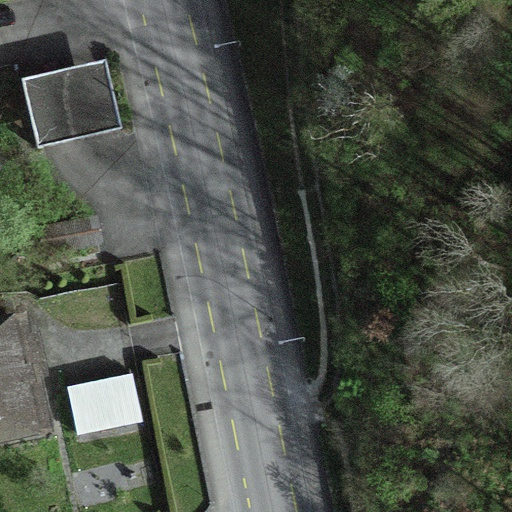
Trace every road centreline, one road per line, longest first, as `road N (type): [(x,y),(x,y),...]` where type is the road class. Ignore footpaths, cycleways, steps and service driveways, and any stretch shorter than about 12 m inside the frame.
road 1 (secondary): [(149,0),(261,511)]
road 2 (track): [(257,0),(292,409),(287,459),(255,491)]
